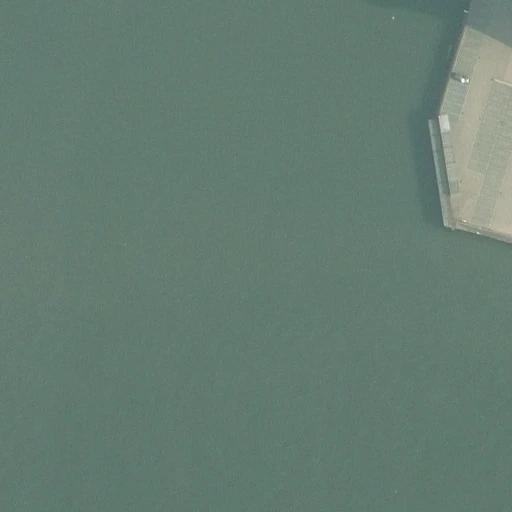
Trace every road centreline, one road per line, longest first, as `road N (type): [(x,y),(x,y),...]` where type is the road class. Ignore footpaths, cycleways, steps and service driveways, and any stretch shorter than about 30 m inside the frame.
road 1 (motorway): [(370,511),(319,247),(286,0)]
road 2 (motorway): [(303,511),(246,204),(220,0)]
road 3 (motorway): [(15,0),(45,238),(94,511)]
road 4 (motorway): [(0,225),(50,511)]
